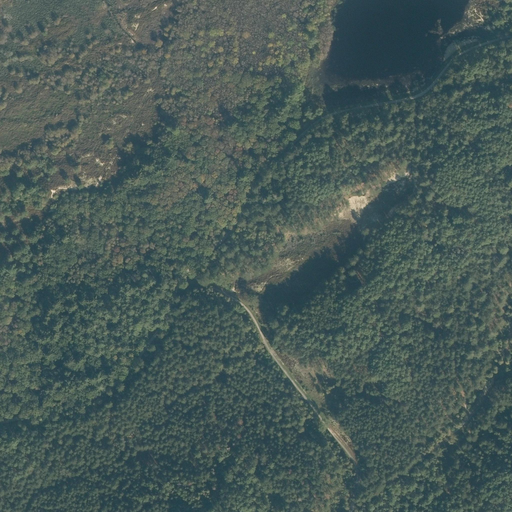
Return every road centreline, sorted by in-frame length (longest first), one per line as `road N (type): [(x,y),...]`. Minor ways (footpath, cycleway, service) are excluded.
road 1 (track): [(260,332),(219,375),(132,429),(118,456),(41,489),(23,511)]
road 2 (unknown): [(397,476),(483,400),(511,330)]
